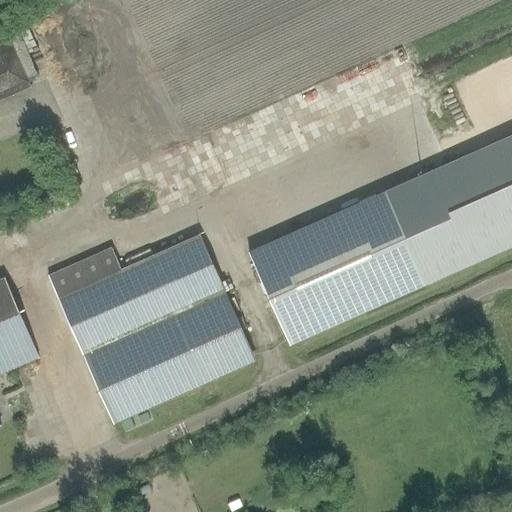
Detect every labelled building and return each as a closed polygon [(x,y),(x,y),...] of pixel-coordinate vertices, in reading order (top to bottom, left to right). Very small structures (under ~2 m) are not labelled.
[(61,45),(62,46),(72,70),(116,51),(106,27),(61,45)] [(0,101),(32,88),(11,38),(0,42),(0,101)] [(292,346),(429,284),(431,283),(511,246),(511,137),(389,193),(388,192),(250,254),(292,346)] [(113,248),(49,276),(84,355),(226,293),(201,237),(123,271),(113,248)] [(0,376),(41,359),(7,279),(0,281),(0,425),(2,424),(0,419),(0,376)] [(114,425),(208,383),(257,362),(228,296),(85,358),(114,425)]
